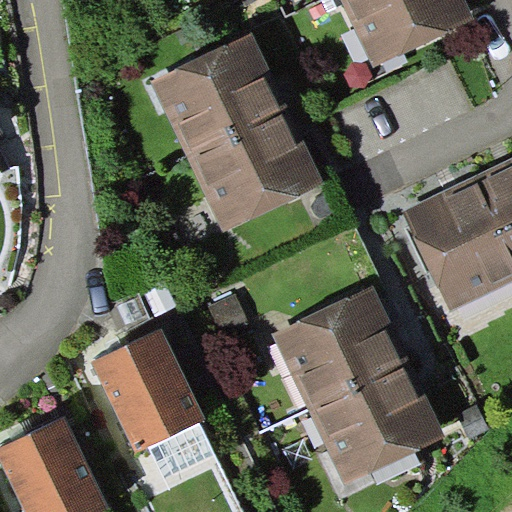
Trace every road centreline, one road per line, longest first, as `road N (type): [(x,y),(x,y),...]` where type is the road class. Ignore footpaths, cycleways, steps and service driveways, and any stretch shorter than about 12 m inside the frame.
road 1 (residential): [(33,0),(80,302),(0,370)]
road 2 (residential): [(511,113),(361,182)]
